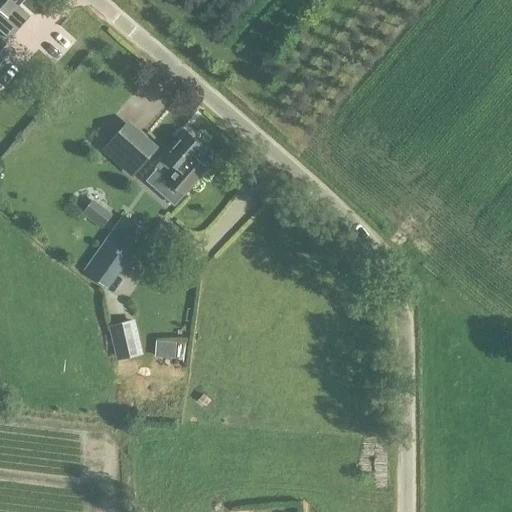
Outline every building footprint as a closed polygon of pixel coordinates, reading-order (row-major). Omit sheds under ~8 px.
[(0,0),(0,31),(3,34),(13,21),(9,17),(22,0),(0,0)] [(0,68),(15,52),(0,38),(0,68)] [(110,150),(137,173),(157,151),(130,127),(110,150)] [(165,156),(157,166),(171,179),(169,182),(185,196),(209,168),(197,158),(206,148),(187,131),(165,156)] [(93,261),(116,277),(148,233),(125,216),(93,261)] [(116,346),(140,340),(135,322),(112,328),(116,346)]
